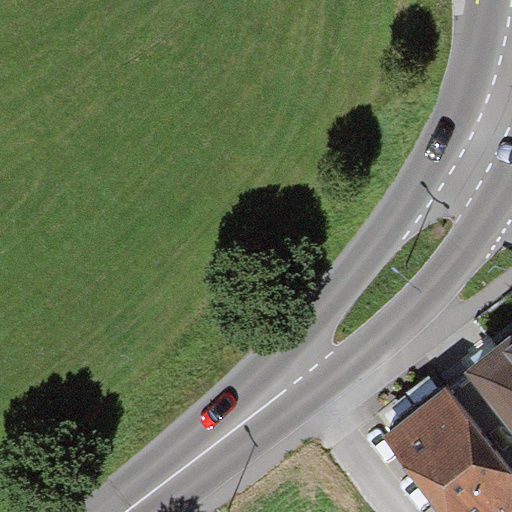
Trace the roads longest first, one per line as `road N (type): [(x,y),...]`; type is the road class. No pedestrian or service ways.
road 1 (secondary): [(457,105),(402,207),(330,298),(281,388)]
road 2 (secondary): [(281,388),(380,339),(439,284),(511,176)]
road 3 (secondary): [(281,388),(125,511)]
